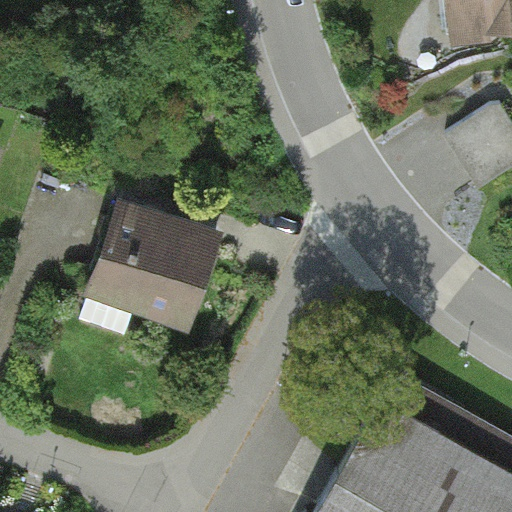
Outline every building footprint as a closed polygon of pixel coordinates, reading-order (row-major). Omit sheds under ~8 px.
[(511,0),(456,0),(459,37),(511,31),(511,0)] [(493,97),(447,126),(482,184),(511,162),(511,109),(504,97),(493,97)] [(0,151),(0,179),(9,155),(0,151)] [(130,186),(89,299),(194,337),(235,224),(130,186)] [(511,511),(511,442),(410,379),(327,511),(511,511)]
